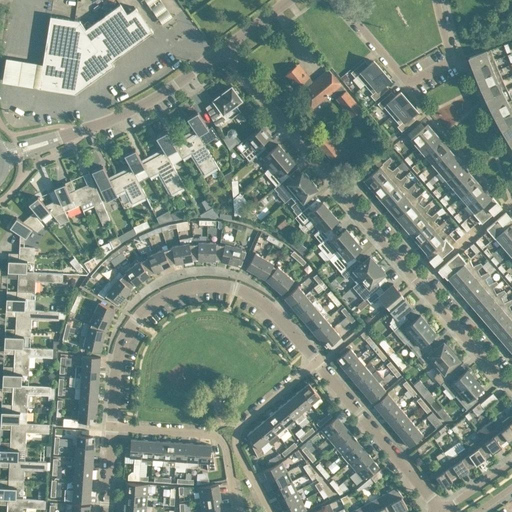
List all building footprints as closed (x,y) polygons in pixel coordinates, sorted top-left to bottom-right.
[(160,0),(145,0),(163,24),(173,17),(160,0)] [(86,29),(80,20),(50,16),(43,63),(39,87),(75,93),(114,65),(111,62),(153,31),(135,7),(127,13),(120,4),(86,29)] [(491,49),(470,56),(469,57),(473,68),(494,59),(491,49)] [(43,63),(5,56),(1,81),(39,87),(43,63)] [(498,69),(494,59),(473,68),(477,78),(498,69)] [(355,77),(357,75),(365,84),(381,70),(373,61),(368,65),(365,60),(351,72),(355,77)] [(286,74),(313,107),(331,92),(336,98),(351,116),(361,109),(346,90),(340,84),(341,84),(328,69),(313,82),(303,70),(300,72),(296,66),(286,74)] [(477,78),(481,88),(503,79),(498,69),(477,78)] [(385,83),(389,80),(381,70),(365,84),(372,93),(370,95),(375,100),(389,88),(385,83)] [(503,79),(481,88),(486,99),(507,89),(503,79)] [(241,111),(236,105),(242,100),(232,86),(213,100),(220,109),(215,113),(221,125),(241,111)] [(491,109),(511,98),(507,89),(486,99),(491,109)] [(382,108),(384,107),(391,115),(408,101),(400,92),(395,96),(391,91),(377,103),(382,108)] [(496,119),(511,110),(511,99),(511,98),(491,109),(496,119)] [(416,111),(408,101),(391,115),(399,124),(397,126),(401,131),(415,119),(411,114),(416,111)] [(511,110),(496,119),(502,128),(511,122),(511,110)] [(194,129),(195,128),(199,135),(209,128),(197,111),(187,118),(194,129)] [(511,122),(502,128),(507,138),(511,135),(511,122)] [(411,138),(418,147),(435,132),(427,124),(411,138)] [(255,156),(265,148),(265,147),(264,148),(261,144),(271,135),(270,134),(271,133),(265,126),(264,127),(263,126),(257,131),(255,130),(244,140),(249,146),(242,152),(250,161),(255,156)] [(194,129),(178,138),(181,142),(175,145),(177,148),(184,160),(185,160),(183,158),(191,153),(205,174),(217,167),(219,169),(220,169),(199,135),(195,128),(194,129)] [(227,134),(222,137),(229,150),(240,140),(237,136),(237,132),(235,129),(231,129),(228,131),(227,134)] [(162,148),(163,148),(167,154),(177,148),(175,145),(181,142),(178,138),(173,142),(167,131),(156,137),(162,148)] [(339,150),(324,131),(316,138),(331,156),(339,150)] [(442,141),(435,132),(418,147),(425,155),(442,141)] [(442,141),(425,155),(432,163),(449,149),(442,141)] [(401,149),(396,143),(393,145),(398,151),(401,149)] [(266,160),(271,166),(286,153),(278,144),(278,145),(269,152),(265,148),(255,156),(262,164),(266,160)] [(162,148),(147,157),(148,160),(143,164),(144,167),(151,179),(152,179),(150,176),(159,172),(171,194),(184,187),(186,190),(186,189),(167,154),(163,148),(162,148)] [(124,155),(130,166),(131,166),(134,172),(144,167),(143,164),(148,160),(147,157),(141,160),(135,149),(124,155)] [(439,171),(456,157),(449,149),(432,163),(439,171)] [(271,185),(274,188),(288,175),(284,171),(294,163),(295,163),(286,153),(271,166),(266,170),(275,181),(271,185)] [(409,165),(413,162),(407,156),(404,159),(409,165)] [(373,189),(393,171),(392,170),(387,166),(392,159),(389,157),(382,163),(383,164),(365,180),(373,189)] [(456,157),(439,171),(446,179),(463,165),(456,157)] [(414,164),(411,167),(417,173),(420,170),(414,164)] [(103,165),(91,171),(100,189),(105,199),(116,194),(110,181),(116,178),(114,174),(108,177),(103,165)] [(470,173),(463,165),(446,179),(453,187),(470,173)] [(130,166),(114,174),(116,178),(110,181),(116,194),(117,197),(118,196),(117,194),(126,189),(133,203),(146,197),(152,208),(134,172),(131,166),(130,166)] [(401,180),(400,179),(395,176),(399,169),(397,166),(392,170),(393,171),(373,189),(380,198),(401,180)] [(88,171),(93,182),(75,190),(84,209),(94,205),(102,225),(111,221),(88,171)] [(232,190),(231,171),(223,176),(232,190)] [(287,192),(291,197),(310,180),(308,178),(309,177),(305,173),(304,174),(302,171),(293,179),(289,175),(288,175),(274,188),(278,193),(279,192),(282,195),(287,192)] [(426,178),(421,172),(418,175),(423,181),(426,178)] [(477,182),(470,173),(453,187),(461,196),(477,182)] [(401,180),(380,198),(388,207),(409,189),(408,188),(403,185),(407,178),(405,175),(400,179),(401,180)] [(312,183),(310,180),(291,197),(295,202),(291,206),(294,209),(293,210),(297,215),(309,205),(306,200),(318,190),(316,187),(317,186),(313,182),(312,183)] [(428,180),(425,183),(431,189),(434,187),(428,180)] [(484,190),(477,182),(461,196),(468,204),(484,190)] [(62,205),(65,211),(81,204),(83,210),(84,209),(75,190),(69,192),(65,183),(54,187),(59,199),(62,205)] [(417,198),(416,197),(410,194),(415,187),(413,184),(408,188),(409,189),(388,207),(396,216),(417,198)] [(436,189),(432,191),(438,197),(441,195),(436,189)] [(491,198),(484,190),(468,204),(474,212),(491,198)] [(416,197),(417,198),(396,216),(404,225),(425,207),(424,207),(418,203),(423,196),(421,193),(416,197)] [(60,224),(69,220),(65,211),(62,205),(59,199),(45,205),(38,196),(29,204),(35,211),(41,218),(50,211),(60,224)] [(491,198),(474,212),(468,217),(475,224),(479,220),(481,222),(500,206),(492,196),(491,198)] [(445,206),(448,203),(443,197),(440,199),(445,206)] [(309,205),(297,215),(309,229),(313,225),(330,210),(322,201),(313,209),(309,205)] [(431,205),(429,202),(424,207),(425,207),(404,225),(412,235),(433,217),(432,216),(426,212),(431,205)] [(455,211),(450,205),(447,208),(452,214),(455,211)] [(168,210),(162,214),(167,222),(167,221),(174,220),(168,210)] [(338,220),(330,210),(313,225),(318,230),(314,234),(320,242),(321,242),(332,232),(332,233),(333,232),(329,227),(338,220)] [(433,217),(412,235),(420,244),(440,226),(439,225),(434,221),(439,214),(436,211),(432,216),(433,217)] [(511,222),(511,219),(505,212),(486,228),(488,230),(483,234),(490,242),(496,236),(495,236),(511,222)] [(37,231),(44,226),(33,213),(23,221),(16,217),(10,227),(20,234),(19,253),(34,254),(35,247),(24,247),(25,237),(26,237),(32,228),(37,231)] [(459,222),(462,219),(457,213),(454,216),(459,222)] [(284,217),(276,224),(281,229),(288,222),(284,217)] [(184,221),(176,223),(177,227),(177,231),(189,228),(187,221),(184,221)] [(439,225),(440,226),(420,244),(427,252),(448,235),(448,234),(442,230),(446,223),(444,221),(439,225)] [(460,224),(467,231),(470,228),(464,221),(460,224)] [(496,236),(503,244),(511,236),(511,222),(495,236),(496,236)] [(168,224),(161,227),(162,231),(169,229),(177,227),(176,223),(168,224)] [(455,229),(461,236),(464,233),(458,226),(455,229)] [(121,241),(126,238),(121,227),(115,230),(121,241)] [(154,229),(146,232),(148,236),(156,233),(162,231),(161,227),(154,229)] [(320,242),(317,245),(329,259),(355,236),(350,232),(350,233),(346,229),(336,237),(332,233),(332,232),(321,242),(320,242)] [(426,254),(432,261),(434,263),(453,247),(451,245),(456,241),(449,233),(448,234),(448,235),(427,252),(426,254)] [(268,235),(266,239),(273,243),(276,239),(268,235)] [(356,236),(355,236),(329,259),(341,272),(356,260),(352,255),(362,247),(358,242),(359,242),(355,237),(356,236)] [(511,250),(511,236),(503,244),(510,253),(511,250)] [(121,243),(118,237),(110,240),(113,248),(121,243)] [(235,242),(221,238),(220,244),(218,260),(229,263),(233,245),(234,245),(235,242)] [(485,246),(479,238),(475,241),(482,249),(485,246)] [(283,243),(276,239),(273,243),(281,247),(283,243)] [(189,242),(180,244),(184,262),(195,260),(194,244),(189,244),(189,242)] [(195,260),(206,260),(207,242),(198,242),(198,243),(194,244),(195,260)] [(216,242),(207,242),(206,260),(218,260),(220,244),(216,244),(216,242)] [(128,247),(126,243),(119,248),(122,252),(128,247)] [(479,250),(473,243),(470,246),(476,253),(479,250)] [(172,246),(172,248),(168,249),(173,264),(184,262),(180,244),(172,246)] [(166,245),(162,246),(163,249),(155,252),(162,269),(173,264),(168,249),(167,249),(166,245)] [(234,245),(233,245),(229,263),(240,266),(246,251),(241,249),(242,247),(234,245)] [(122,252),(119,248),(112,253),(107,258),(110,261),(115,257),(122,252)] [(492,254),(486,248),(483,250),(489,256),(492,254)] [(146,251),(140,254),(143,260),(144,259),(152,273),(162,269),(155,252),(148,255),(146,251)] [(294,251),(291,254),(297,260),(300,256),(294,251)] [(464,251),(460,254),(458,252),(439,269),(447,278),(448,277),(469,259),(471,258),(464,251)] [(89,260),(93,267),(100,260),(103,257),(101,252),(92,256),(93,257),(89,260)] [(255,252),(246,268),(256,273),(265,258),(255,252)] [(27,272),(27,271),(27,261),(34,261),(34,254),(19,253),(19,260),(8,259),(8,271),(18,272),(18,271),(27,272)] [(303,265),(306,262),(300,256),(297,260),(303,265)] [(345,278),(350,275),(357,283),(377,265),(374,262),(376,261),(372,257),(371,258),(370,256),(359,265),(356,261),(357,260),(356,259),(356,260),(341,272),(341,273),(345,278)] [(496,265),(499,262),(494,256),(490,259),(496,265)] [(74,257),(70,261),(77,270),(82,266),(74,257)] [(107,258),(101,263),(96,269),(99,272),(105,266),(110,261),(107,258)] [(273,265),(274,263),(265,258),(256,273),(265,279),(274,266),(273,265)] [(140,262),(139,260),(132,266),(143,280),(152,273),(144,259),(143,260),(140,262)] [(448,277),(456,286),(477,268),(477,269),(481,266),(482,265),(480,262),(473,266),(469,259),(448,277)] [(84,262),(90,272),(93,267),(89,260),(84,262)] [(482,265),(481,266),(487,272),(488,271),(490,274),(495,269),(488,260),(482,265)] [(501,264),(498,267),(503,273),(506,270),(501,264)] [(364,300),(366,298),(379,287),(378,287),(375,283),(385,274),(383,272),(385,271),(381,267),(380,268),(377,265),(357,283),(353,287),(360,295),(359,296),(362,300),(363,299),(364,300)] [(126,272),(123,275),(133,287),(143,280),(132,266),(125,271),(126,272)] [(277,266),(276,267),(274,266),(265,279),(273,286),(285,273),(277,266)] [(480,275),(477,269),(477,268),(456,286),(464,295),(485,277),(485,278),(490,274),(488,271),(487,272),(480,275)] [(90,275),(94,278),(99,272),(96,269),(90,275)] [(27,272),(18,271),(18,272),(17,291),(35,292),(36,281),(63,282),(63,273),(27,271),(27,272)] [(282,294),(294,280),(285,273),(273,286),(282,294)] [(313,277),(318,283),(322,280),(316,274),(313,277)] [(118,277),(112,284),(126,296),(133,287),(123,275),(119,278),(118,277)] [(488,284),(485,278),(485,277),(464,295),(472,304),(493,286),(493,287),(498,283),(496,281),(488,284)] [(126,296),(112,284),(109,280),(97,294),(104,297),(105,295),(118,304),(126,296)] [(324,289),(327,286),(322,280),(318,283),(324,289)] [(385,305),(386,305),(388,307),(402,295),(400,293),(401,292),(393,283),(384,291),(380,286),(378,287),(379,287),(366,298),(371,303),(372,302),(374,303),(375,302),(377,301),(381,302),(382,303),(384,304),(385,305)] [(284,297),(291,306),(305,294),(298,286),(284,297)] [(496,293),(493,287),(493,286),(472,304),(480,313),(501,296),(506,292),(504,290),(496,293)] [(291,306),(298,314),(312,302),(315,299),(316,299),(309,290),(305,294),(291,306)] [(330,290),(327,293),(332,299),(336,297),(330,290)] [(25,309),(34,310),(35,292),(17,291),(17,297),(6,297),(6,309),(16,309),(25,309)] [(389,325),(393,330),(407,318),(403,313),(412,306),(404,297),(402,295),(388,307),(390,309),(389,310),(390,311),(391,313),(392,315),(392,318),(391,320),(390,322),(391,323),(389,325)] [(511,302),(511,298),(511,299),(504,302),(501,296),(480,313),(487,323),(508,305),(509,306),(511,302)] [(338,306),(341,303),(336,297),(332,299),(338,306)] [(305,322),(319,311),(323,308),(315,299),(312,302),(298,314),(305,322)] [(81,314),(84,309),(78,306),(78,304),(74,302),(70,310),(75,312),(75,311),(81,314)] [(115,310),(99,302),(94,312),(110,319),(115,310)] [(511,311),(509,306),(508,305),(487,323),(495,332),(511,317),(511,311)] [(341,310),(346,316),(350,313),(344,307),(341,310)] [(31,319),(59,320),(59,318),(64,319),(67,311),(34,310),(25,309),(16,309),(15,328),(31,329),(31,319)] [(312,331),(326,319),(319,311),(305,322),(312,331)] [(89,321),(91,322),(91,324),(105,329),(106,329),(110,319),(94,312),(89,321)] [(351,322),(355,319),(350,313),(346,316),(351,322)] [(408,341),(405,343),(405,344),(428,324),(420,315),(411,323),(407,318),(393,330),(395,329),(403,339),(405,337),(408,341)] [(503,341),(511,333),(511,317),(495,332),(503,341)] [(312,331),(319,339),(333,327),(326,319),(312,331)] [(81,335),(85,336),(103,340),(105,330),(105,329),(91,324),(84,322),(81,335)] [(419,355),(431,345),(427,341),(436,333),(428,324),(405,344),(408,342),(419,355)] [(340,336),(333,327),(319,339),(326,347),(328,345),(329,346),(333,343),(336,347),(343,340),(340,336)] [(15,347),(23,347),(24,336),(31,336),(31,329),(15,328),(15,335),(5,335),(4,347),(15,347)] [(511,333),(503,341),(511,350),(511,348),(511,333)] [(83,347),(101,351),(103,340),(85,336),(83,347)] [(369,336),(365,339),(371,346),(374,343),(369,336)] [(384,338),(379,343),(390,356),(395,352),(384,338)] [(429,362),(433,367),(452,350),(447,344),(446,345),(444,342),(433,351),(429,347),(431,346),(431,345),(419,355),(416,357),(417,357),(424,365),(429,362)] [(361,353),(359,351),(355,354),(350,348),(351,346),(349,343),(340,351),(342,354),(338,357),(339,358),(337,360),(344,368),(358,357),(357,357),(361,353)] [(372,348),(378,354),(381,351),(376,344),(372,348)] [(30,356),(57,357),(58,349),(53,348),(23,347),(15,347),(14,366),(29,367),(30,356)] [(458,357),(452,350),(433,367),(437,372),(434,377),(440,385),(442,384),(441,383),(454,373),(454,372),(452,374),(449,370),(459,360),(457,358),(458,357)] [(383,360),(387,357),(381,351),(378,354),(383,360)] [(401,369),(406,365),(395,352),(390,356),(401,369)] [(82,355),(82,366),(100,367),(101,356),(82,355)] [(358,357),(344,368),(351,377),(365,365),(358,357)] [(390,361),(386,364),(392,371),(395,368),(390,361)] [(372,373),(365,365),(351,377),(358,385),(372,373)] [(21,385),(22,374),(29,374),(29,367),(14,366),(13,373),(3,372),(2,384),(13,385),(21,385)] [(76,366),(75,376),(99,378),(100,367),(82,366),(76,366)] [(397,377),(400,374),(395,368),(392,371),(397,377)] [(453,397),(457,395),(456,394),(475,379),(467,369),(458,377),(454,373),(441,383),(442,384),(446,389),(447,387),(454,396),(453,397)] [(377,372),(374,371),(372,373),(358,385),(365,393),(379,382),(378,381),(382,378),(377,372)] [(74,387),(80,388),(98,389),(99,378),(75,376),(74,387)] [(420,379),(414,384),(417,388),(423,384),(420,379)] [(456,394),(457,395),(468,407),(465,410),(465,411),(470,407),(478,400),(474,395),(483,388),(475,379),(456,394)] [(406,380),(403,383),(408,390),(411,387),(406,380)] [(386,390),(379,382),(365,393),(372,402),(386,390)] [(320,396),(309,383),(300,390),(311,404),(320,396)] [(12,404),(34,405),(35,394),(48,395),(48,399),(54,400),(55,386),(21,385),(13,385),(12,404)] [(413,396),(417,393),(411,387),(408,390),(413,396)] [(79,399),(97,400),(98,389),(80,388),(79,399)] [(311,404),(300,390),(291,397),(303,411),(311,404)] [(374,404),(381,412),(395,401),(388,392),(374,404)] [(430,404),(435,399),(430,393),(425,398),(430,404)] [(485,409),(497,398),(493,393),(480,403),(485,409)] [(298,423),(306,416),(302,411),(303,411),(291,397),(282,405),(294,419),(298,423)] [(416,400),(422,407),(426,404),(420,397),(416,400)] [(79,409),(97,411),(97,400),(79,399),(79,409)] [(402,409),(395,401),(381,412),(388,421),(402,409)] [(20,422),(27,423),(27,412),(27,406),(34,406),(34,405),(12,404),(12,411),(1,410),(1,422),(11,423),(11,422),(20,423),(20,422)] [(427,413),(431,410),(426,404),(422,407),(427,413)] [(285,426),(294,419),(282,405),(273,412),(285,426)] [(442,407),(436,411),(444,420),(452,419),(442,407)] [(93,421),(96,422),(97,411),(79,409),(78,419),(64,418),(63,425),(77,426),(78,421),(93,422),(93,421)] [(402,409),(388,421),(395,429),(409,418),(402,409)] [(280,437),(288,430),(285,426),(273,412),(265,419),(280,437)] [(329,412),(323,418),(326,421),(332,416),(329,412)] [(432,412),(426,416),(436,428),(442,423),(432,412)] [(511,412),(505,417),(496,424),(507,438),(507,439),(508,441),(511,437),(511,412)] [(321,429),(328,437),(344,424),(340,420),(339,421),(336,417),(337,416),(321,429)] [(316,423),(319,427),(326,421),(323,418),(316,423)] [(415,426),(409,418),(395,429),(402,437),(415,426)] [(268,440),(272,444),(280,437),(265,419),(256,427),(268,441),(268,440)] [(507,438),(496,424),(493,420),(477,432),(481,436),(480,436),(491,450),(492,452),(501,446),(500,444),(507,439),(507,438)] [(49,433),(49,424),(27,423),(20,422),(20,423),(11,422),(11,423),(10,442),(26,442),(26,432),(49,433)] [(344,425),(344,424),(328,437),(335,446),(351,433),(347,428),(346,429),(343,426),(344,425)] [(447,429),(444,425),(438,430),(441,434),(447,429)] [(409,446),(423,435),(415,426),(402,437),(409,446)] [(265,453),(261,446),(268,441),(256,427),(247,434),(252,440),(250,441),(258,457),(265,453)] [(315,431),(312,427),(305,432),(308,436),(315,431)] [(299,438),(302,441),(308,436),(305,432),(299,438)] [(351,433),(335,446),(342,454),(357,442),(358,441),(354,437),(353,437),(350,434),(351,433)] [(77,435),(76,446),(94,448),(95,437),(92,436),(77,435)] [(484,455),(491,450),(480,436),(464,447),(475,462),(474,462),(476,464),(485,457),(484,455)] [(55,437),(54,445),(59,445),(59,443),(63,443),(63,437),(55,437)] [(128,474),(128,477),(128,479),(140,480),(140,475),(141,461),(142,440),(131,439),(130,447),(125,447),(125,457),(134,457),(133,471),(131,471),(128,474)] [(154,440),(142,440),(141,461),(146,462),(146,464),(152,464),(152,458),(153,458),(154,440)] [(165,441),(154,440),(153,458),(152,458),(152,464),(152,465),(163,466),(164,463),(164,459),(165,441)] [(416,449),(421,454),(431,446),(427,440),(416,449)] [(169,463),(168,466),(175,466),(175,460),(177,442),(165,441),(164,459),(164,463),(169,463)] [(18,449),(25,450),(26,442),(10,442),(10,448),(0,447),(0,460),(9,460),(18,461),(18,460),(18,449)] [(175,460),(175,466),(186,467),(186,461),(187,461),(188,443),(177,442),(175,460)] [(294,442),(288,447),(291,451),(297,445),(294,442)] [(357,442),(342,454),(349,462),(364,450),(365,450),(361,445),(360,446),(357,442)] [(187,461),(186,461),(186,467),(197,468),(198,462),(199,444),(188,443),(187,461)] [(211,452),(211,444),(199,444),(198,462),(207,462),(208,470),(216,469),(213,452),(211,452)] [(305,446),(302,449),(307,455),(310,452),(313,450),(308,444),(306,446),(305,446)] [(94,448),(76,446),(75,457),(93,458),(94,448)] [(453,446),(444,452),(448,459),(458,473),(459,475),(469,469),(467,467),(474,462),(475,462),(464,447),(457,452),(453,446)] [(281,452),(284,456),(291,451),(288,447),(281,452)] [(298,449),(294,452),(298,459),(302,456),(298,449)] [(364,450),(349,462),(356,471),(371,459),(372,458),(368,453),(367,454),(364,450)] [(451,478),(458,473),(448,459),(444,452),(443,451),(436,456),(441,463),(429,471),(434,477),(436,476),(442,486),(452,480),(451,478)] [(316,459),(310,452),(307,455),(312,462),(316,459)] [(281,458),(279,454),(276,456),(276,455),(268,459),(271,463),(278,460),(281,458)] [(92,469),(93,458),(75,457),(74,468),(92,469)] [(371,459),(356,471),(363,479),(379,466),(375,461),(374,462),(371,459)] [(47,471),(47,462),(46,461),(40,461),(18,460),(18,461),(9,460),(8,479),(24,480),(24,470),(47,471)] [(267,477),(268,477),(270,479),(287,471),(282,461),(264,470),(267,477)] [(331,472),(338,466),(334,461),(327,467),(331,472)] [(319,462),(315,465),(321,472),(324,469),(319,462)] [(307,463),(303,466),(307,473),(312,471),(307,463)] [(74,479),(92,480),(92,469),(74,468),(74,479)] [(375,483),(385,474),(381,468),(370,477),(375,483)] [(330,475),(324,469),(321,472),(326,478),(330,475)] [(287,471),(270,479),(268,480),(272,487),(273,486),(274,489),(291,481),(287,471)] [(316,477),(312,471),(307,473),(312,480),(316,477)] [(372,483),(370,477),(356,489),(357,491),(372,483)] [(0,485),(0,497),(7,498),(16,498),(17,487),(24,487),(24,480),(8,479),(8,486),(0,485)] [(73,490),(91,491),(92,480),(74,479),(73,490)] [(333,479),(329,482),(335,489),(338,486),(333,479)] [(279,499),(296,490),(291,481),(274,489),(273,489),(277,497),(278,496),(279,499)] [(128,490),(128,493),(147,495),(148,484),(128,482),(127,490),(128,490)] [(319,482),(315,484),(319,491),(323,489),(319,482)] [(208,485),(198,487),(200,497),(220,494),(219,489),(218,489),(217,484),(218,484),(218,483),(208,485)] [(189,493),(188,486),(183,487),(183,486),(178,486),(179,495),(184,495),(189,493)] [(344,492),(338,486),(335,489),(340,494),(344,492)] [(381,497),(380,496),(388,511),(393,511),(396,511),(398,511),(407,507),(401,496),(402,496),(403,497),(395,487),(396,489),(381,497)] [(328,496),(323,489),(319,491),(324,498),(328,496)] [(90,502),(91,491),(73,490),(72,501),(90,502)] [(283,509),(301,500),(296,490),(279,499),(278,499),(282,506),(283,506),(284,508),(283,509)] [(147,495),(128,493),(127,493),(126,501),(127,501),(127,504),(146,505),(147,495)] [(220,494),(200,497),(202,508),(220,505),(220,506),(222,505),(221,499),(219,500),(219,495),(220,495),(220,494)] [(365,506),(364,504),(364,505),(367,511),(388,511),(380,496),(381,498),(365,506)] [(45,508),(46,499),(16,498),(7,498),(6,511),(22,511),(23,507),(45,508)] [(302,511),(306,510),(301,500),(283,509),(284,511),(302,511)] [(72,503),(71,511),(89,511),(90,505),(72,503)]
